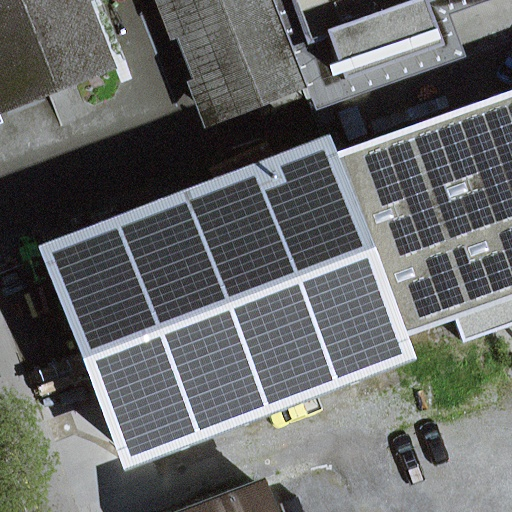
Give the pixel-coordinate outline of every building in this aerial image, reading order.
[(0,0),(0,97),(102,58),(81,4),(93,0),(0,0)] [(164,0),(210,115),(297,81),(264,0),(164,0)] [(275,0),(297,59),(401,22),(393,0),(275,0)] [(511,92),(335,155),(400,339),(454,318),(463,342),(511,324),(511,92)] [(50,264),(121,449),(400,339),(335,155),(50,264)] [(511,511),(511,385),(454,408),(443,378),(329,422),(340,452),(183,511),(511,511)]
